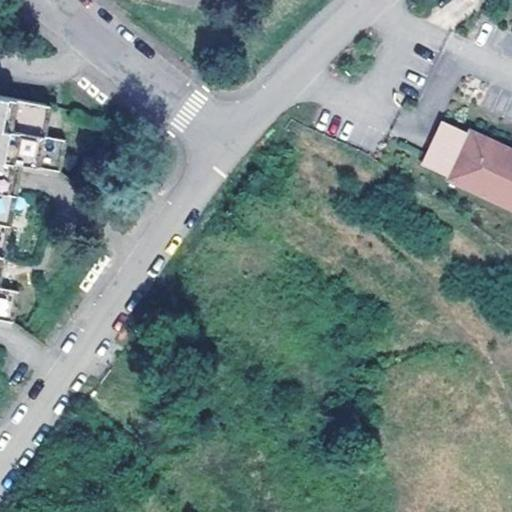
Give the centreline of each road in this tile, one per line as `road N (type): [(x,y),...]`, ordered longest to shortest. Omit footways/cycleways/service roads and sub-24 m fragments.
road 1 (residential): [(0,473),(229,145)]
road 2 (residential): [(47,0),(229,145)]
road 3 (residential): [(229,145),(368,0)]
road 4 (unknown): [(0,59),(115,80),(186,110)]
